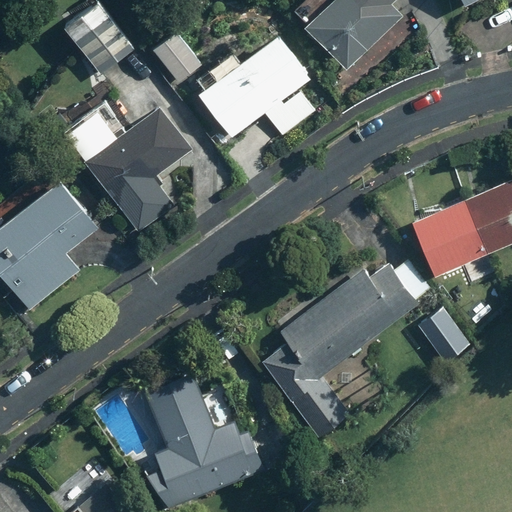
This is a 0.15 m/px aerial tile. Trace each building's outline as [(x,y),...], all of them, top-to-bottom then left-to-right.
[(137,47),(98,0),(76,0),(53,19),(100,77),(137,47)] [(329,0),(305,22),(345,66),(406,13),(394,0),(329,0)] [(166,23),(145,44),(182,82),(203,61),(166,23)] [(317,110),(300,88),(283,101),(281,98),(311,76),(276,30),(198,90),(232,135),(265,111),(282,134),(317,110)] [(191,145),(158,101),(84,156),(139,228),(173,203),(152,174),(191,145)] [(511,175),(411,218),(434,272),(511,239),(511,175)] [(78,270),(64,252),(97,224),(59,177),(0,224),(0,268),(31,308),(78,270)] [(364,265),(280,328),(289,340),(263,359),(319,433),(350,411),(323,375),(420,303),(389,262),(372,275),(364,265)] [(166,442),(154,446),(173,498),(263,465),(244,414),(215,425),(195,369),(145,387),(166,442)] [(131,511),(104,479),(64,511),(131,511)]
